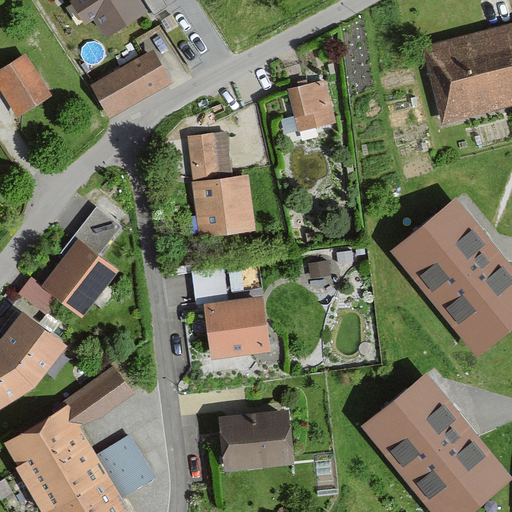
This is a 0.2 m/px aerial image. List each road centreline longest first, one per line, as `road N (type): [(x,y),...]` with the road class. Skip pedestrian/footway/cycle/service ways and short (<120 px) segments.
road 1 (residential): [(130,128),(177,448),(178,511)]
road 2 (residential): [(363,0),(130,128)]
road 3 (residential): [(130,128),(63,188),(0,272)]
